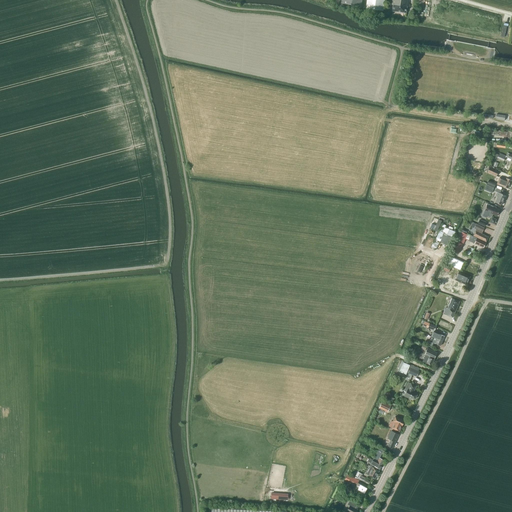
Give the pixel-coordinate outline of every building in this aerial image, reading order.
[(384,0),(366,0),(365,9),(383,11),(384,0)] [(408,0),(392,0),(392,5),(393,5),(392,12),(406,13),(407,7),(408,7),(408,0)] [(496,176),(498,172),(489,167),(487,172),(496,176)] [(508,188),(511,180),(506,178),(505,179),(499,177),(497,184),(503,186),(508,188)] [(487,184),(485,190),(492,193),(494,187),(489,185),(487,184)] [(501,205),(505,196),(499,193),(501,190),(495,188),(494,191),(497,192),(496,195),(498,196),(495,202),(501,205)] [(487,216),(491,218),(493,214),(497,216),(499,210),(496,208),(496,207),(493,206),(487,204),(482,216),(486,218),(487,216)] [(488,237),(481,234),(482,232),(484,228),(476,224),(474,229),(476,230),(473,236),(486,242),(488,237)] [(453,235),(456,229),(445,225),(443,231),(439,229),(432,247),(437,248),(440,240),(448,243),(451,235),(453,235)] [(457,238),(455,243),(456,243),(462,245),(462,246),(465,239),(467,235),(465,234),(462,232),(459,238),(458,239),(458,238),(457,238)] [(483,248),(485,243),(471,236),(470,236),(468,241),(474,243),(474,244),(483,248)] [(462,245),(456,243),(451,252),(457,255),(462,245)] [(449,263),(453,265),(456,259),(450,256),(447,262),(449,263)] [(455,280),(461,283),(464,284),(466,285),(468,280),(470,277),(459,272),(455,280)] [(455,282),(451,292),(459,295),(464,284),(461,283),(460,284),(455,282)] [(455,311),(459,301),(451,298),(447,308),(446,307),(443,314),(452,318),(455,311)] [(433,333),(432,336),(442,341),(444,336),(440,334),(434,331),(434,332),(433,333)] [(440,346),(442,341),(432,336),(430,340),(433,341),(432,342),(440,346)] [(422,362),(426,363),(431,366),(434,359),(437,353),(427,348),(424,354),(426,355),(422,362)] [(412,375),(417,377),(419,371),(418,371),(419,369),(411,365),(409,369),(407,368),(408,364),(403,362),(401,366),(406,368),(405,370),(413,373),(412,375)] [(411,399),(412,397),(415,399),(418,393),(413,391),(414,389),(416,386),(411,383),(404,396),(411,399)] [(382,402),(379,408),(380,408),(387,412),(390,406),(383,402),(382,402)] [(394,422),(392,428),(399,431),(402,426),(404,421),(395,417),(393,421),(394,422)] [(399,435),(392,431),(391,431),(387,439),(390,440),(387,446),(392,448),(399,435)] [(382,465),(384,461),(379,458),(382,454),(383,455),(385,451),(383,451),(379,448),(378,450),(376,449),(375,451),(377,452),(374,457),(373,460),(382,465)] [(373,460),(369,458),(367,461),(371,463),(370,465),(372,466),(372,465),(380,469),(382,465),(373,460)] [(375,479),(379,471),(370,466),(366,474),(369,475),(375,479)] [(357,477),(356,478),(368,485),(370,481),(365,479),(362,477),(363,476),(362,476),(363,474),(360,473),(357,477)] [(359,481),(350,476),(348,481),(357,485),(359,481)] [(365,492),(368,486),(359,481),(357,485),(356,486),(355,485),(352,491),(364,497),(367,493),(365,492)] [(347,511),(356,511),(358,509),(355,508),(357,504),(351,501),(352,499),(349,498),(343,509),(347,511)]
